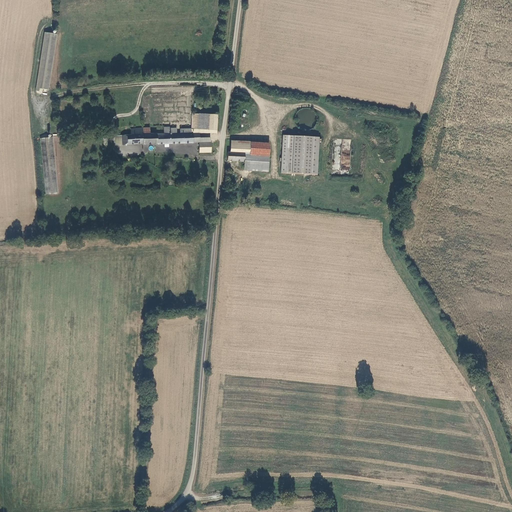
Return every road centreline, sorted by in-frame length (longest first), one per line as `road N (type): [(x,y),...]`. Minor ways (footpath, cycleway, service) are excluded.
road 1 (unclassified): [(242,0),(195,455),(190,489),(167,511)]
road 2 (track): [(65,91),(147,82),(241,88),(271,110),(329,108),(335,121),(328,141)]
